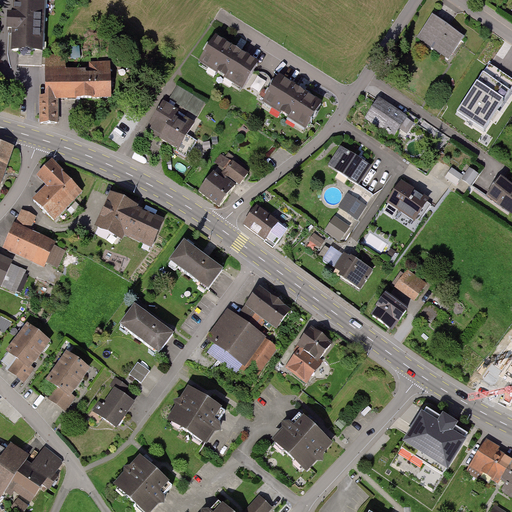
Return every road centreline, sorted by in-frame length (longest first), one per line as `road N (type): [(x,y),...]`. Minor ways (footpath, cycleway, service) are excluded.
road 1 (primary): [(218,227),(144,182),(38,138)]
road 2 (primary): [(420,375),(258,256)]
road 3 (residential): [(420,375),(302,511)]
road 4 (residential): [(258,256),(151,399)]
road 5 (residential): [(336,121),(398,166),(356,237)]
road 6 (residential): [(218,227),(336,121)]
road 7 (residential): [(352,98),(222,15)]
road 8 (residential): [(366,76),(491,158)]
